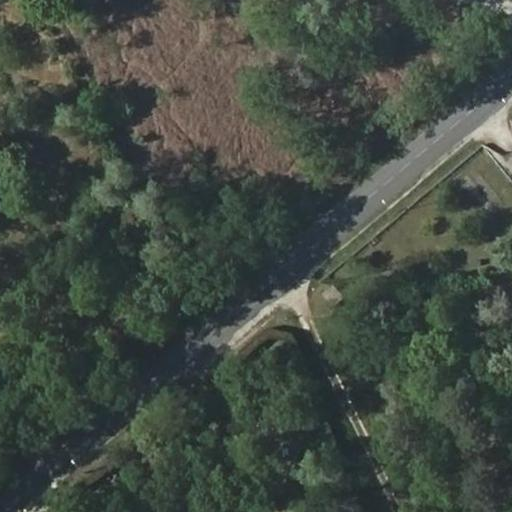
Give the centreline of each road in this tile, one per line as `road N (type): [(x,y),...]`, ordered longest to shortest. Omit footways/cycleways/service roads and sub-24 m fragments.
road 1 (secondary): [(511,77),(0,498)]
road 2 (track): [(284,264),(355,421),(383,511)]
